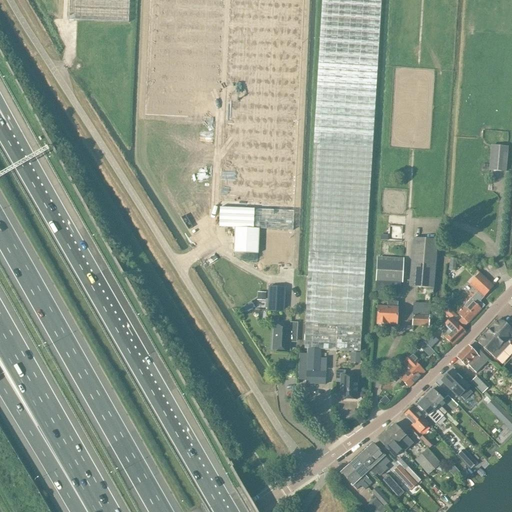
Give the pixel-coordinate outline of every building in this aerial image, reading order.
[(130,22),(130,0),(71,0),(71,20),(130,22)] [(372,148),(381,0),(323,0),(317,145),(304,349),(308,349),(307,371),(316,372),(316,373),(307,372),(306,385),(325,385),(325,373),(319,373),(319,372),(320,372),(321,350),(360,352),(372,148)] [(505,172),(507,148),(491,146),(489,171),(505,172)] [(220,208),(219,228),(232,228),(232,230),(235,230),(234,253),(258,254),(259,229),(293,231),(294,211),(220,208)] [(433,289),(437,241),(413,239),(409,287),(433,289)] [(402,283),(403,263),(377,261),(376,281),(375,293),(394,294),(399,291),(400,283),(402,283)] [(472,299),(463,308),(458,314),(462,318),(458,322),(464,328),(474,317),(484,306),(479,302),(484,297),(493,287),(479,275),(470,285),(478,292),(474,297),(472,299)] [(283,312),(285,288),(268,287),(267,312),(283,312)] [(396,325),(398,302),(387,302),(387,307),(378,307),(377,325),(387,325),(396,325)] [(428,327),(430,304),(413,304),(412,316),(413,316),(412,326),(428,327)] [(465,333),(451,319),(444,326),(448,330),(443,336),(452,345),(465,333)] [(511,331),(503,323),(500,320),(499,320),(498,321),(478,343),(495,359),(509,344),(511,343),(510,342),(511,339),(511,331)] [(296,342),(297,324),(290,323),(290,328),(274,327),(272,350),(289,351),(289,341),(296,342)] [(435,343),(427,335),(423,340),(428,346),(430,348),(435,343)] [(424,350),(428,346),(423,340),(418,344),(424,350)] [(489,360),(478,350),(474,353),(468,347),(457,358),(465,366),(467,364),(476,373),(489,360)] [(425,373),(417,365),(423,358),(415,351),(401,365),(417,380),(425,373)] [(417,380),(401,365),(389,377),(394,382),(398,378),(409,388),(417,380)] [(452,370),(442,381),(458,398),(460,396),(464,400),(471,393),(467,389),(469,387),(452,370)] [(356,400),(357,377),(345,376),(345,371),(335,371),(335,383),(341,383),(340,400),(356,400)] [(487,388),(476,377),(471,383),(483,393),(487,388)] [(447,413),(439,405),(447,397),(439,389),(435,393),(431,389),(427,393),(428,394),(424,398),(443,417),(444,416),(455,428),(458,425),(447,413)] [(384,398),(379,403),(384,408),(389,403),(384,398)] [(443,417),(424,398),(421,401),(420,401),(416,404),(418,406),(414,410),(424,420),(427,416),(435,424),(443,417)] [(493,400),(488,405),(498,415),(503,410),(493,400)] [(428,425),(421,417),(412,408),(404,416),(413,425),(411,426),(419,434),(428,425)] [(394,425),(386,432),(397,444),(402,449),(403,450),(411,443),(410,442),(405,436),(394,425)] [(378,440),(388,451),(389,451),(395,457),(402,449),(397,444),(386,432),(378,440)] [(432,445),(424,436),(420,439),(429,448),(432,445)] [(453,442),(448,447),(456,455),(461,450),(453,442)] [(372,444),(364,452),(383,473),(387,469),(385,467),(389,463),(383,457),(372,444)] [(440,465),(427,450),(415,460),(428,476),(440,465)] [(364,452),(356,459),(367,472),(367,471),(373,477),(377,473),(380,476),(383,473),(364,452)] [(399,458),(395,462),(404,471),(408,467),(399,458)] [(363,475),(367,472),(356,459),(349,466),(368,487),(371,484),(363,475)] [(399,465),(393,471),(404,483),(410,478),(399,465)] [(349,466),(341,473),(352,485),(356,490),(360,486),(364,490),(368,487),(349,466)] [(452,466),(448,470),(456,479),(460,475),(452,466)] [(388,476),(383,480),(391,489),(396,485),(388,476)] [(389,501),(376,487),(371,492),(384,506),(389,501)] [(375,499),(367,506),(373,511),(384,511),(386,511),(375,499)]
